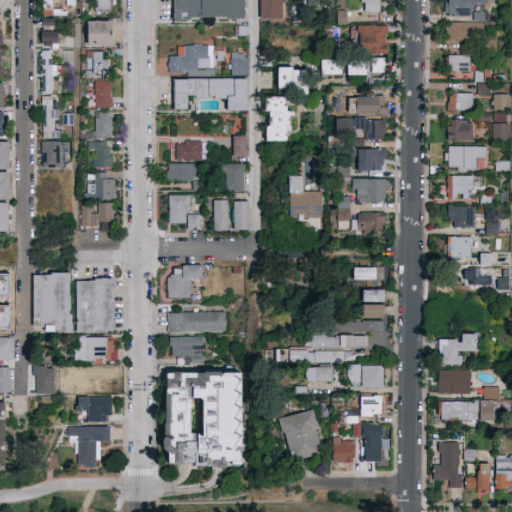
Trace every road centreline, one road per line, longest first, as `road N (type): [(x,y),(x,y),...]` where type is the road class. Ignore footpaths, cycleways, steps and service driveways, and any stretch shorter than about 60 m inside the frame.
road 1 (residential): [(408,511),(414,0)]
road 2 (residential): [(143,486),(142,0)]
road 3 (residential): [(25,408),(25,0)]
road 4 (residential): [(71,248),(256,249)]
road 5 (residential): [(0,497),(143,486)]
